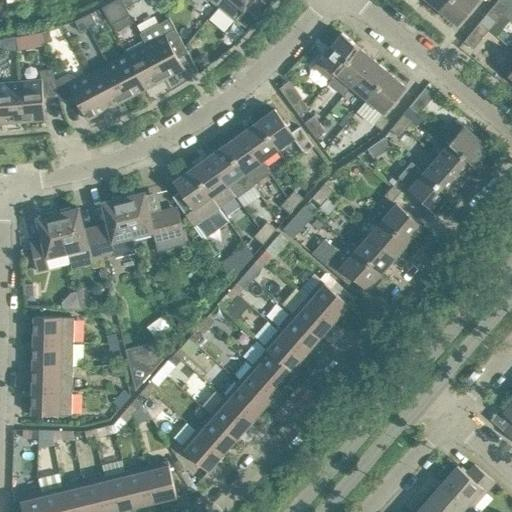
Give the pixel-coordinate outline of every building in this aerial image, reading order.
[(126,7),(122,0),(114,0),(113,1),(118,11),(126,7)] [(223,0),(218,7),(235,20),(237,18),(246,26),(262,6),(254,0),(223,0)] [(449,0),(428,0),(441,10),(449,0)] [(449,0),(441,10),(457,24),(477,0),(449,0)] [(511,4),(511,0),(498,0),(493,6),(502,14),(509,6),(511,4)] [(496,21),(502,14),(493,6),(487,14),(496,21)] [(97,23),(92,13),(91,12),(83,16),(88,27),(97,23)] [(88,27),(83,16),(75,20),(80,31),(88,27)] [(189,53),(175,28),(170,17),(140,33),(146,44),(164,79),(184,68),(178,58),(189,53)] [(489,29),(480,22),(480,21),(474,29),(483,37),(489,29)] [(53,40),(50,30),(50,29),(41,32),(44,43),(53,40)] [(336,73),(358,46),(342,32),(314,66),(330,80),(336,73)] [(164,79),(146,44),(127,54),(145,89),(164,79)] [(344,95),(352,86),(374,59),(358,46),(336,73),(330,80),(329,82),(344,95)] [(145,89),(127,54),(108,64),(126,99),(145,89)] [(511,56),(502,68),(511,77),(511,56)] [(367,99),(389,72),(374,59),(352,86),(367,99)] [(126,99),(108,64),(88,74),(107,109),(126,99)] [(60,96),(61,101),(55,80),(52,69),(40,70),(41,80),(20,81),(23,121),(45,119),(44,97),(60,96)] [(406,86),(389,72),(367,99),(383,112),(406,86)] [(107,109),(88,74),(78,79),(76,76),(67,74),(55,80),(61,101),(74,94),(87,119),(107,109)] [(23,121),(20,81),(0,83),(0,102),(2,123),(23,121)] [(425,106),(428,102),(419,95),(416,99),(416,98),(409,106),(419,114),(425,106)] [(302,98),(292,105),(300,116),(308,107),(302,98)] [(275,108),(257,120),(278,149),(294,138),(304,152),(314,145),(300,126),(293,131),(292,132),(275,108)] [(373,122),(382,130),(388,122),(379,114),(373,122)] [(412,121),(403,114),(397,121),(406,129),(412,121)] [(314,115),(305,122),(310,130),(320,123),(314,115)] [(443,135),(450,141),(477,164),(491,148),(457,119),(443,135)] [(278,149),(257,120),(241,132),(262,161),(278,149)] [(400,137),(406,129),(397,121),(390,129),(400,137)] [(326,131),(320,123),(310,130),(316,138),(326,131)] [(262,161),(241,132),(224,144),(245,172),(262,161)] [(450,141),(437,156),(463,179),(477,164),(450,141)] [(245,172),(224,144),(208,156),(228,184),(245,172)] [(237,195),(228,184),(208,156),(191,168),(220,207),(237,195)] [(463,179),(437,156),(424,171),(450,194),(463,179)] [(450,194),(424,171),(423,172),(412,161),(399,176),(400,177),(408,183),(411,186),(410,187),(436,210),(450,194)] [(220,207),(191,168),(174,180),(181,190),(172,196),(195,226),(204,219),(220,207)] [(400,177),(393,186),(400,192),(408,183),(400,177)] [(334,190),(326,182),(325,182),(319,190),(328,198),(334,190)] [(392,201),(400,192),(393,186),(385,195),(392,201)] [(294,190),(288,198),(297,206),(303,198),(294,190)] [(328,198),(319,190),(312,197),(321,205),(328,198)] [(151,217),(145,191),(137,193),(136,191),(125,194),(126,196),(124,196),(133,236),(153,231),(158,251),(187,244),(179,211),(151,217)] [(137,252),(133,236),(124,196),(122,197),(121,195),(110,197),(111,199),(102,201),(109,228),(97,230),(103,255),(115,252),(116,257),(137,252)] [(290,213),(297,206),(288,198),(281,205),(290,213)] [(396,203),(382,219),(409,242),(423,226),(396,203)] [(103,255),(97,230),(85,233),(79,207),(71,209),(70,207),(59,209),(60,212),(58,212),(68,252),(88,247),(91,258),(103,255)] [(68,252),(58,212),(56,213),(56,210),(45,213),(45,215),(37,217),(43,243),(31,246),(37,271),(49,268),(47,257),(68,252)] [(409,242),(382,219),(369,234),(395,257),(409,242)] [(267,221),(261,228),(270,236),(276,229),(267,221)] [(270,236),(261,228),(254,236),(263,244),(270,236)] [(274,257),(288,241),(280,233),(266,249),(266,250),(261,256),(267,261),(272,255),(274,257)] [(369,234),(356,249),(382,272),(395,257),(369,234)] [(325,238),(312,252),(343,279),(350,272),(368,288),(382,272),(356,249),(349,243),(340,252),(325,238)] [(262,267),(267,261),(261,256),(246,272),(252,277),(261,267),(262,267)] [(322,280),(308,297),(335,320),(349,303),(322,280)] [(244,287),(238,282),(232,288),(239,294),(244,287)] [(233,300),(239,294),(232,288),(227,294),(233,300)] [(335,320),(308,297),(293,313),(320,337),(335,320)] [(320,337),(293,313),(279,329),(306,353),(320,337)] [(215,320),(209,315),(203,321),(210,327),(215,320)] [(34,316),(34,341),(74,342),(74,317),(34,316)] [(210,327),(203,321),(198,327),(204,333),(210,327)] [(306,353),(279,329),(264,346),(267,349),(268,348),(292,369),(306,353)] [(108,334),(110,342),(118,340),(116,332),(108,334)] [(120,348),(118,340),(110,342),(112,350),(120,348)] [(73,366),(74,342),(34,341),(33,365),(73,366)] [(187,353),(180,347),(175,354),(181,359),(187,353)] [(268,348),(267,349),(253,365),(280,388),(295,371),(292,369),(268,348)] [(169,373),(181,359),(175,354),(162,368),(169,373)] [(73,389),(73,366),(33,365),(33,389),(73,389)] [(280,388),(253,365),(239,381),(266,404),(280,388)] [(158,385),(152,380),(146,386),(153,392),(158,385)] [(266,404),(239,381),(225,397),(252,420),(266,404)] [(147,398),(153,392),(146,386),(141,392),(147,398)] [(72,415),(73,389),(33,389),(32,414),(72,415)] [(125,389),(119,395),(126,401),(131,395),(125,389)] [(126,401),(119,395),(114,402),(120,407),(126,401)] [(252,420),(225,397),(211,413),(238,437),(252,420)] [(137,409),(131,404),(131,403),(126,410),(132,415),(137,409)] [(127,421),(132,415),(126,410),(120,416),(127,421)] [(238,437),(211,413),(196,430),(223,453),(238,437)] [(103,435),(101,427),(93,429),(95,437),(103,435)] [(32,438),(32,429),(23,429),(23,437),(32,438)] [(95,437),(93,429),(85,431),(87,439),(95,437)] [(54,438),(54,430),(46,430),(46,438),(54,438)] [(62,438),(62,431),(62,430),(54,430),(54,438),(62,438)] [(223,453),(196,430),(182,446),(209,470),(223,453)] [(169,460),(147,465),(155,500),(177,495),(169,460)] [(471,508),(495,481),(475,464),(467,473),(458,465),(443,481),(468,504),(467,505),(471,508)] [(155,500),(147,465),(126,471),(134,505),(155,500)] [(134,505),(126,471),(105,476),(113,511),(134,505)] [(108,511),(113,511),(105,476),(84,481),(91,511),(108,511)] [(91,511),(84,481),(63,486),(69,511),(91,511)] [(468,504),(443,481),(435,490),(434,488),(427,496),(445,511),(460,511),(467,505),(468,504)] [(69,511),(63,486),(42,491),(46,511),(69,511)] [(46,511),(42,491),(20,497),(23,511),(46,511)] [(445,511),(427,496),(412,511),(445,511)]
